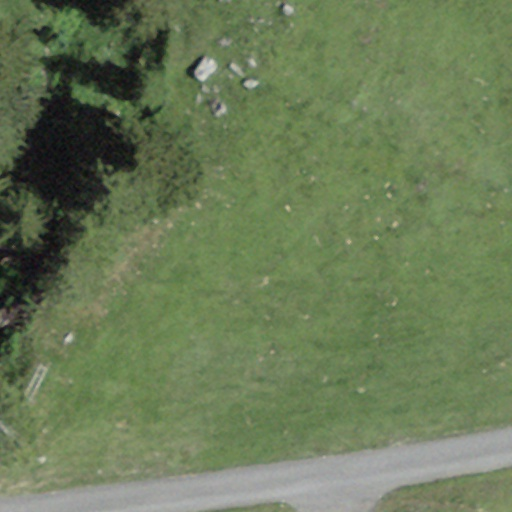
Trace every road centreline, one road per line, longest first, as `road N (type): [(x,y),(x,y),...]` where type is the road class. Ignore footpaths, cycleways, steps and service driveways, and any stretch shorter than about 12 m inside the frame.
road 1 (unclassified): [(344,475),(72,511)]
road 2 (unclassified): [(511,445),(344,475)]
